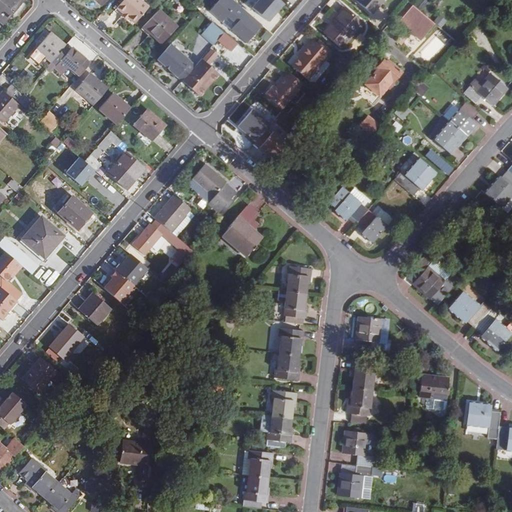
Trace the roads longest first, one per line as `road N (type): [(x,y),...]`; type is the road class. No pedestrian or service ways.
road 1 (residential): [(0,366),(202,131)]
road 2 (residential): [(309,511),(336,294),(358,266)]
road 3 (residential): [(376,281),(511,125)]
road 4 (residential): [(358,266),(202,131)]
road 5 (residential): [(202,131),(51,0)]
road 6 (residential): [(511,393),(376,281)]
road 7 (residential): [(202,131),(317,0)]
